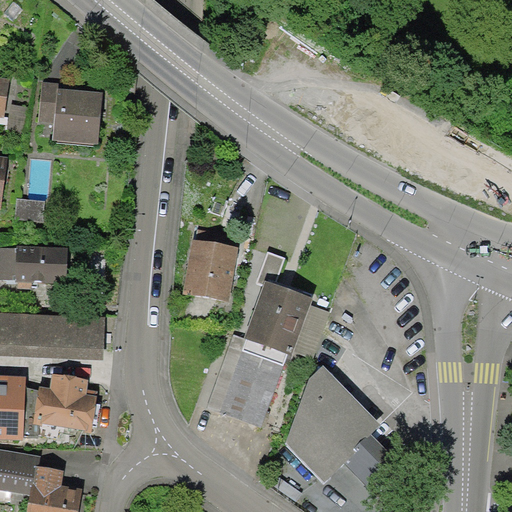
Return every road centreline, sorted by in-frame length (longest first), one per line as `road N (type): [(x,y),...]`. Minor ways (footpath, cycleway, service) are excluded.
road 1 (residential): [(158,441),(142,371),(165,107)]
road 2 (primary): [(256,118),(338,191),(487,269)]
road 3 (primary): [(501,234),(256,118)]
road 4 (tertiary): [(487,269),(470,332),(463,509)]
road 5 (primary): [(256,118),(107,0)]
road 6 (unknown): [(241,506),(303,361)]
